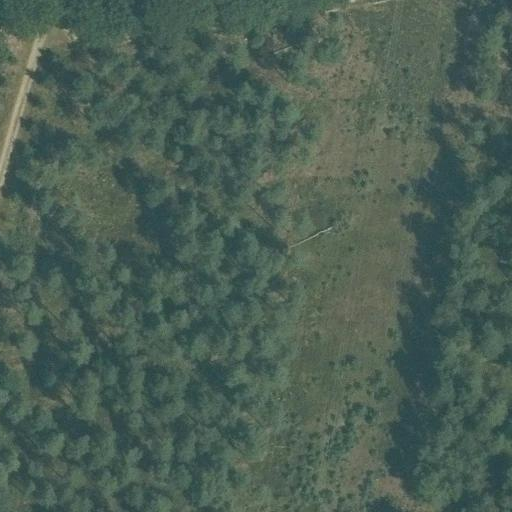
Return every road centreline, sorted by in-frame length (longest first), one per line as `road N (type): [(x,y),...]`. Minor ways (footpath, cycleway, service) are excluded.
road 1 (track): [(34,48),(350,0)]
road 2 (track): [(52,0),(0,179)]
